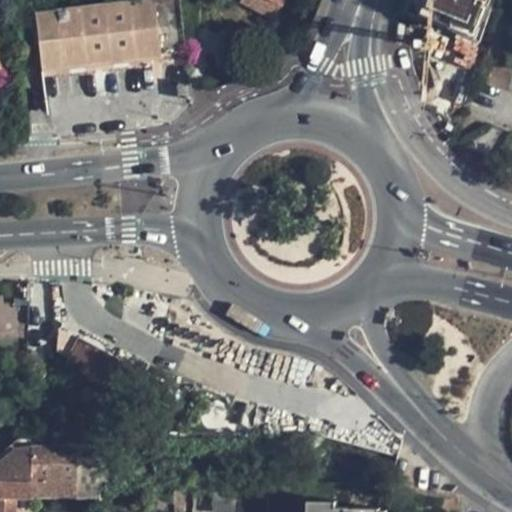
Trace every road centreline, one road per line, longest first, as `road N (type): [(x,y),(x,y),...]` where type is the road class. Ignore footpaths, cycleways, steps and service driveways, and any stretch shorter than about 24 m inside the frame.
road 1 (residential): [(511,216),(445,177),(406,126),(381,69),(383,0)]
road 2 (primary): [(221,151),(0,176)]
road 3 (primary): [(0,237),(135,231),(199,240)]
road 4 (secondary): [(299,317),(427,423)]
road 5 (tertiary): [(371,148),(356,38),(361,0)]
road 6 (secondary): [(427,423),(388,358),(366,290)]
road 7 (tertiary): [(357,0),(281,118)]
road 8 (primary): [(199,240),(235,296),(299,317)]
road 9 (motorway): [(382,271),(511,298)]
road 10 (primary): [(511,253),(420,224),(398,208)]
road 11 (motorway): [(495,478),(491,393),(511,363)]
